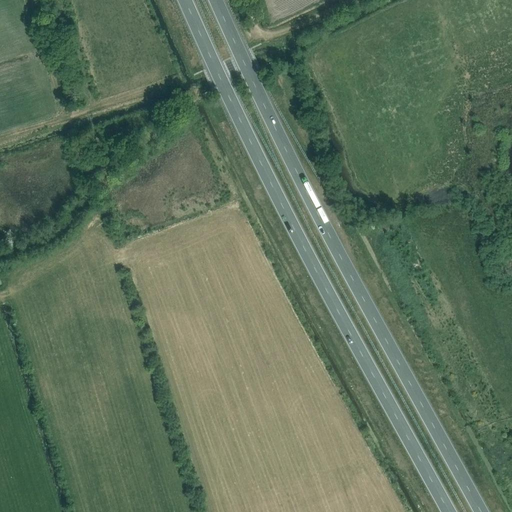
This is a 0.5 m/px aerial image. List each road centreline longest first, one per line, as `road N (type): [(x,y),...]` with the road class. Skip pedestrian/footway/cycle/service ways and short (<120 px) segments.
road 1 (trunk): [(481,511),(315,208),(216,0)]
road 2 (trunk): [(185,0),(289,221),(447,511)]
